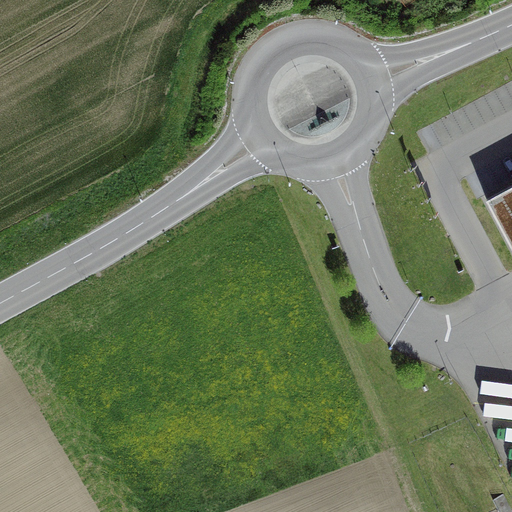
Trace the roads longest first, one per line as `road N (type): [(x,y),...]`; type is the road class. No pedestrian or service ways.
road 1 (track): [(420,511),(318,257)]
road 2 (primary): [(0,301),(201,182)]
road 3 (primary): [(360,57),(324,36),(282,42),(253,72),(249,114)]
road 4 (primary): [(279,154),(307,163),(335,159),(365,135),(376,100)]
